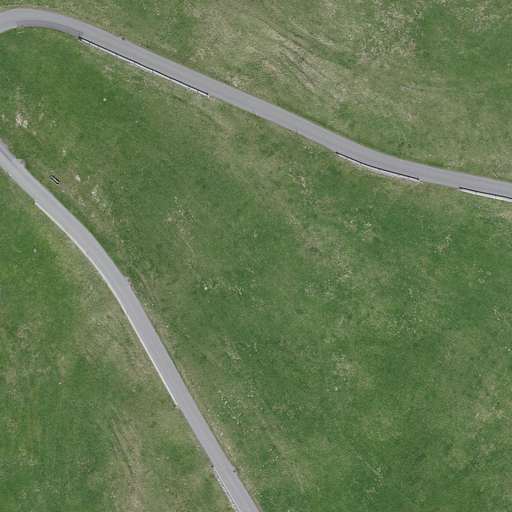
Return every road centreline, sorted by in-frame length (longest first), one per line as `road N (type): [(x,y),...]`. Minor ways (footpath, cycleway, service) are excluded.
road 1 (unclassified): [(0,23),(49,17),(355,154),(511,192)]
road 2 (unclassified): [(243,511),(103,269),(0,153)]
